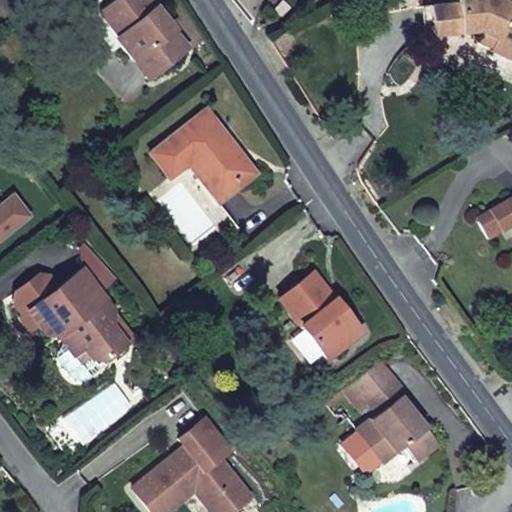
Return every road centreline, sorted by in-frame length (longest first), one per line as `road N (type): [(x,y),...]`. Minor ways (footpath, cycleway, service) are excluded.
road 1 (residential): [(511,491),(486,511),(63,511),(0,428)]
road 2 (tertiary): [(511,448),(224,26)]
